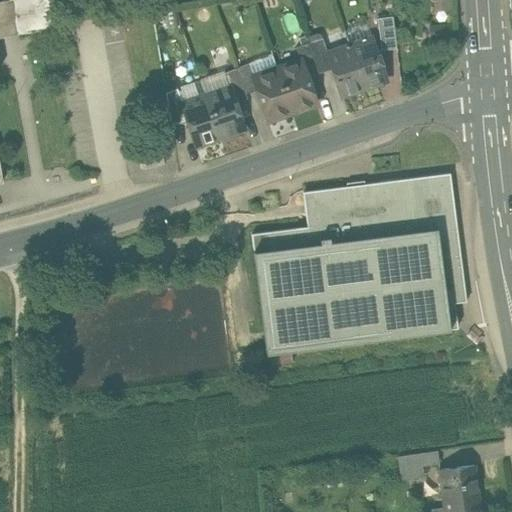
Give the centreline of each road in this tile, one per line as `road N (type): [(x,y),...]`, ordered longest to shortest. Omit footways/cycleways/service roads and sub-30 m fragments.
road 1 (residential): [(490,86),(114,218),(0,242)]
road 2 (track): [(18,511),(18,238)]
road 3 (tertiary): [(490,86),(511,282)]
